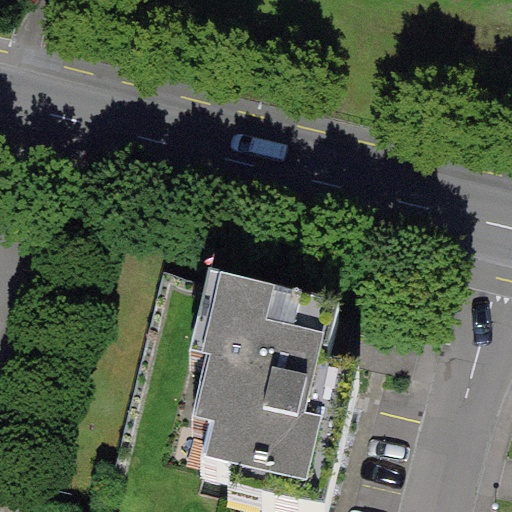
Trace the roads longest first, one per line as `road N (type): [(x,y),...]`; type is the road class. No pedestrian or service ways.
road 1 (secondary): [(0,102),(511,229)]
road 2 (residential): [(511,229),(444,511)]
